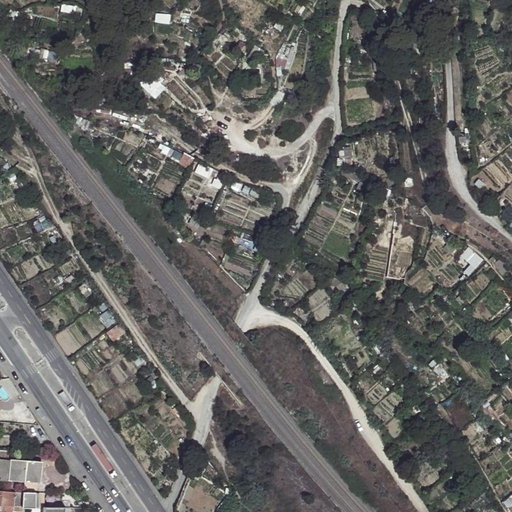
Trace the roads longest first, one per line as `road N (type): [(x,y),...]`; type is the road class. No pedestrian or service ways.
road 1 (track): [(197,426),(60,222),(0,104)]
road 2 (secondary): [(157,511),(0,276)]
road 3 (track): [(422,511),(307,340),(250,310)]
road 4 (secondary): [(0,328),(122,511)]
